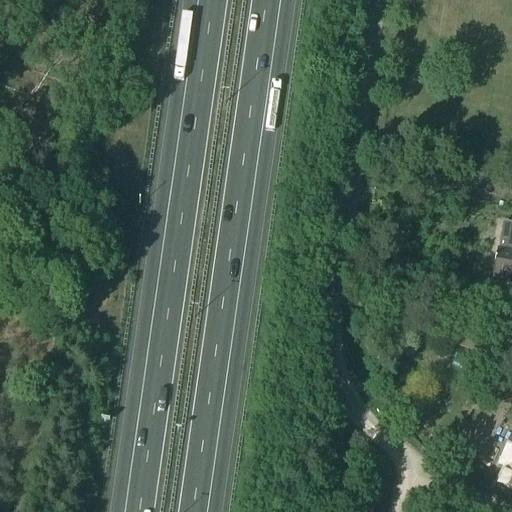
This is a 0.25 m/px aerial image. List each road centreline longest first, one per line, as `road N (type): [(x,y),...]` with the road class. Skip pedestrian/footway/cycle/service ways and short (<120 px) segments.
road 1 (motorway): [(205,0),(131,511)]
road 2 (motorway): [(201,511),(273,0)]
road 3 (unclassified): [(415,465),(349,407),(329,345),(373,0)]
